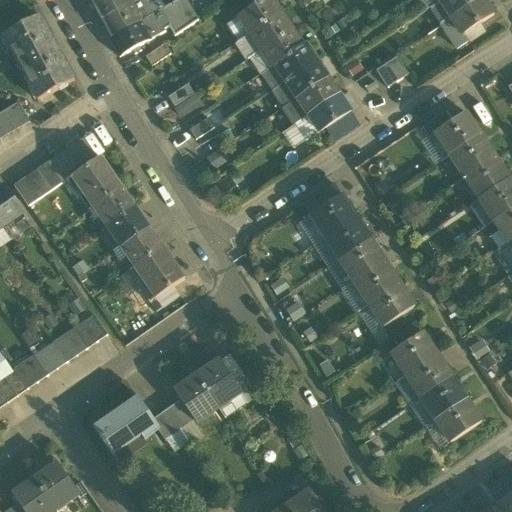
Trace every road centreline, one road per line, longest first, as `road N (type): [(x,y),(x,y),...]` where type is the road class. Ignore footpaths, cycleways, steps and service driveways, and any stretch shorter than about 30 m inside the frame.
road 1 (residential): [(212,249),(511,48)]
road 2 (residential): [(212,249),(56,0)]
road 3 (residential): [(364,511),(238,293)]
road 4 (residential): [(238,293),(59,415)]
